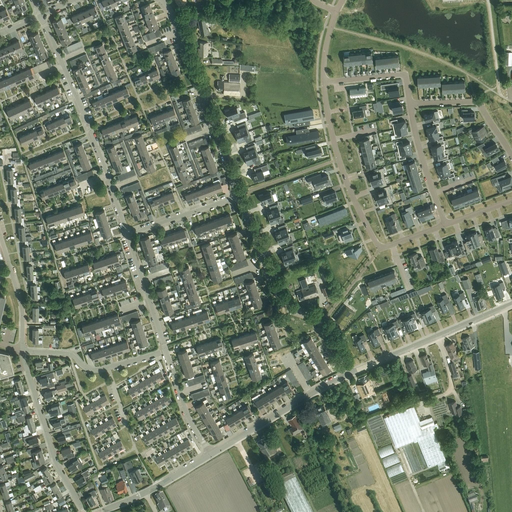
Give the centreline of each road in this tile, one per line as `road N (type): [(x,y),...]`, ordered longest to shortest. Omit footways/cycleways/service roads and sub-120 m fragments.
road 1 (residential): [(323,83),(338,159),(380,247),(445,224)]
road 2 (residential): [(127,235),(39,15)]
road 3 (residential): [(348,373),(329,326),(276,293),(238,195)]
road 4 (residential): [(238,195),(162,0)]
road 5 (tertiary): [(348,373),(511,305)]
road 6 (residential): [(83,511),(56,464),(23,351)]
road 7 (tertiary): [(210,454),(348,373)]
road 8 (residential): [(511,156),(477,101),(409,104)]
road 9 (residential): [(445,224),(409,104)]
road 10 (tertiary): [(100,511),(210,454)]
road 11 (residential): [(165,351),(127,235)]
